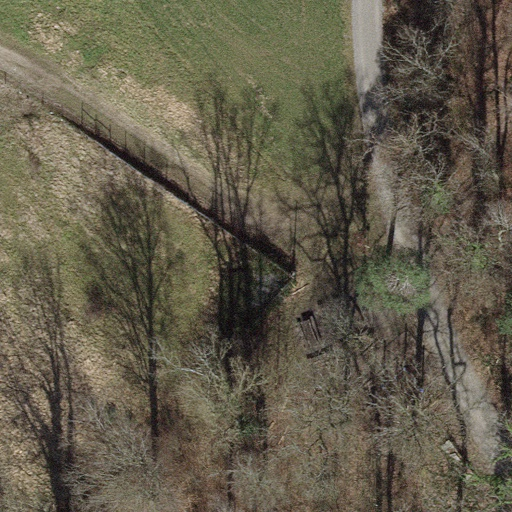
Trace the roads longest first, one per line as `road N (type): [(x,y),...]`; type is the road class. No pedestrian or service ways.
road 1 (track): [(417,308),(177,184),(44,75),(0,61)]
road 2 (track): [(417,308),(371,103),(375,0)]
road 3 (track): [(511,465),(417,308)]
